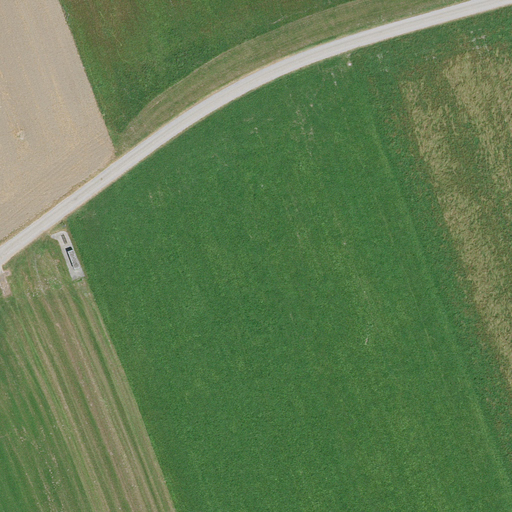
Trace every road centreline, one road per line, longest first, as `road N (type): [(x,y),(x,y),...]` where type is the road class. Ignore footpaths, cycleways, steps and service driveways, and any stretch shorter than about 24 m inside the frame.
road 1 (track): [(364,38),(210,100),(16,244)]
road 2 (residential): [(499,0),(364,38)]
